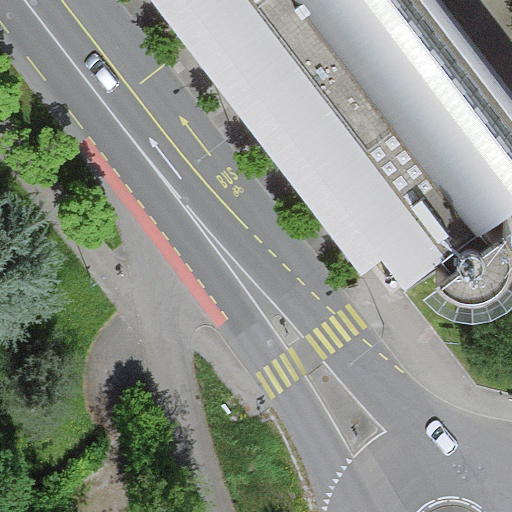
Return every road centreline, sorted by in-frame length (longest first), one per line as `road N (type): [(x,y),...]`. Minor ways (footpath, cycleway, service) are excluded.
road 1 (secondary): [(449,445),(408,417),(184,203)]
road 2 (secondary): [(184,203),(284,371),(353,511)]
road 3 (residential): [(184,203),(159,301),(224,511)]
road 4 (secondary): [(184,203),(25,0)]
